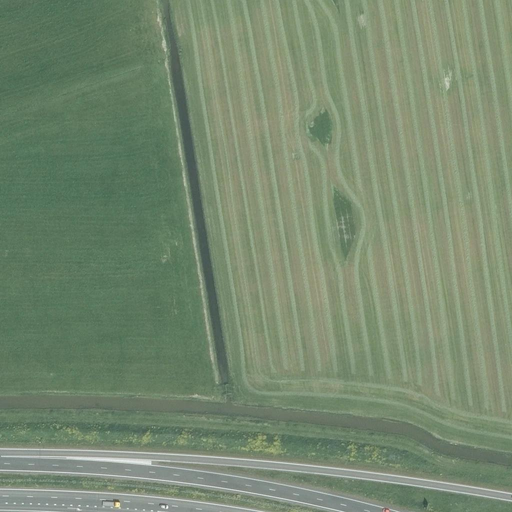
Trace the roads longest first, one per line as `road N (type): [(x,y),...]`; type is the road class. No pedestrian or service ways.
road 1 (trunk): [(511,498),(176,458),(1,463)]
road 2 (trunk): [(371,511),(207,478),(1,463)]
road 3 (trunk): [(0,495),(155,505)]
